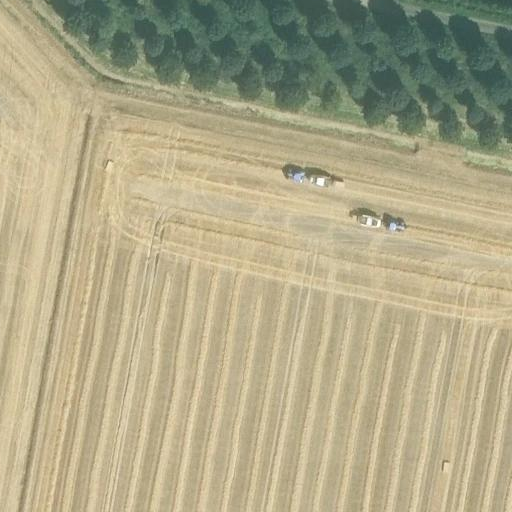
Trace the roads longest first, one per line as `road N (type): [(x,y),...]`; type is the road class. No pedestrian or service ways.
road 1 (track): [(511,152),(134,74),(87,43),(46,0)]
road 2 (track): [(511,34),(347,0)]
